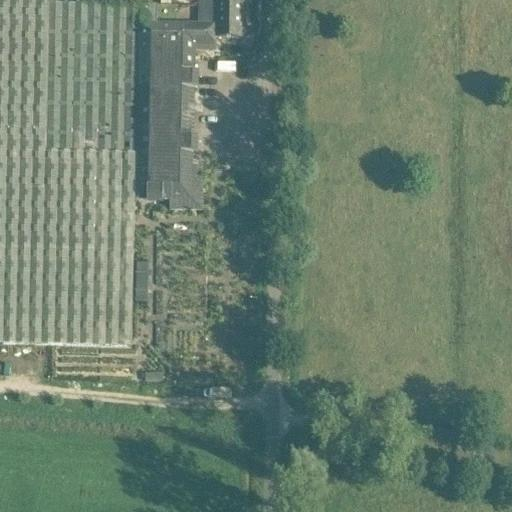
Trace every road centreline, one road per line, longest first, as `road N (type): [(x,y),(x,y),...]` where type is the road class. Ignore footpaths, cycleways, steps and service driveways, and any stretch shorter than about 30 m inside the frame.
road 1 (unclassified): [(278,419),(280,0)]
road 2 (unclassified): [(278,419),(0,398)]
road 3 (track): [(278,419),(511,464)]
